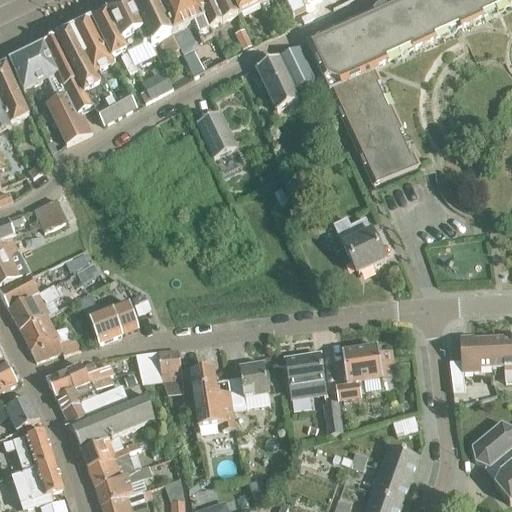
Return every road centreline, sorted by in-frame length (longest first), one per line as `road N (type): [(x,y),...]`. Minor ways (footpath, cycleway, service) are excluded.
road 1 (residential): [(0,216),(25,207),(172,103),(379,0)]
road 2 (residential): [(32,383),(129,347),(426,308)]
road 3 (residential): [(431,511),(446,452),(426,308)]
road 4 (residential): [(426,308),(393,237),(444,204)]
road 5 (residential): [(32,383),(83,511)]
